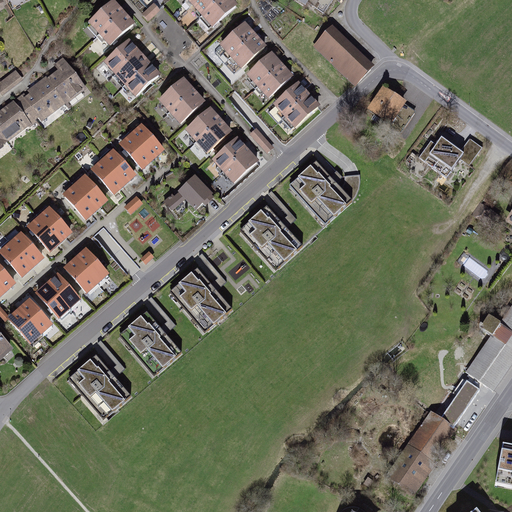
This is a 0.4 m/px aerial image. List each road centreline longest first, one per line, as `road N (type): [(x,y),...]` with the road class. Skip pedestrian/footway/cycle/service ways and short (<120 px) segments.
road 1 (residential): [(4,414),(401,66)]
road 2 (residential): [(432,511),(511,389)]
road 3 (residential): [(401,66),(511,148)]
